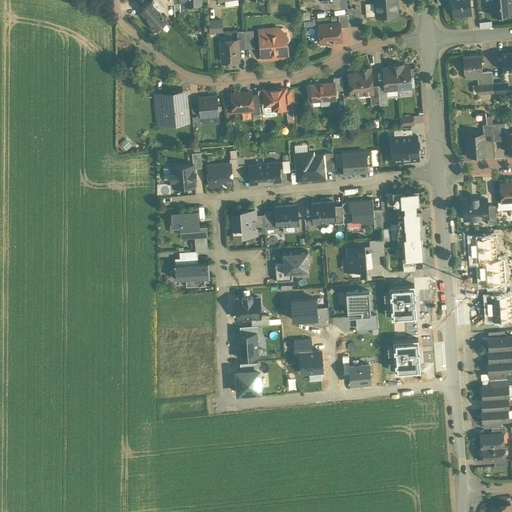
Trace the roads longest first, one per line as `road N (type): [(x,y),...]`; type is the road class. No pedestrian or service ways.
road 1 (residential): [(429,38),(370,42),(298,70),(206,79),(176,69),(112,0)]
road 2 (residential): [(334,395),(237,405),(223,399),(219,197)]
road 3 (residential): [(219,197),(441,170)]
road 4 (residential): [(454,384),(441,170)]
road 5 (residential): [(441,170),(429,38)]
road 6 (residential): [(454,384),(334,395)]
